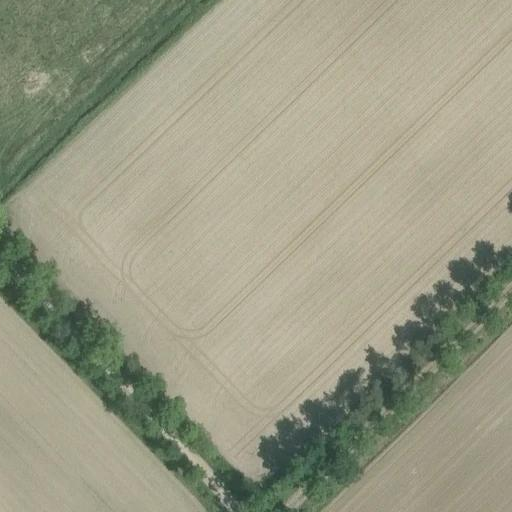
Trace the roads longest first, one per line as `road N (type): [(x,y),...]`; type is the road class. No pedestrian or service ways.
road 1 (track): [(241,511),(0,259)]
road 2 (track): [(511,291),(287,511)]
